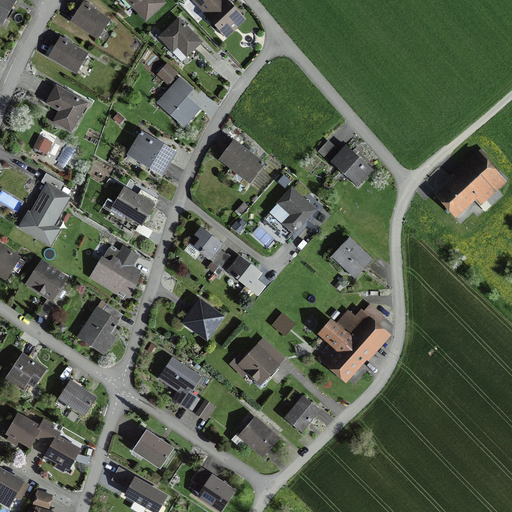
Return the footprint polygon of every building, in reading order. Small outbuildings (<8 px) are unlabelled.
[(0,0),(0,19),(3,22),(15,1),(12,0),(0,0)] [(163,4),(159,0),(130,0),(134,5),(132,7),(145,20),(163,4)] [(218,28),(222,29),(227,34),(241,20),(222,0),(221,0),(206,15),(218,28)] [(108,22),(82,4),(71,21),(97,39),(108,22)] [(172,51),(179,44),(188,54),(194,48),(200,43),(178,20),(159,38),(172,51)] [(59,40),(49,57),(76,73),(86,56),(59,40)] [(158,75),(167,83),(175,75),(166,66),(158,75)] [(169,98),(160,108),(183,128),(200,109),(184,95),(190,88),(180,79),(172,87),(165,95),(169,98)] [(65,114),(59,125),(70,131),(85,104),(56,88),(47,104),(65,114)] [(151,164),(148,168),(161,176),(175,153),(158,143),(140,133),(130,151),(151,164)] [(52,144),(39,138),(33,149),(47,156),(52,144)] [(263,165),(233,142),(219,160),(237,174),(237,173),(249,182),(248,182),(249,183),(263,165)] [(371,170),(346,147),(331,163),(339,171),(340,171),(338,170),(340,168),(358,184),(371,170)] [(503,184),(481,160),(440,197),(455,213),(471,198),(479,206),(503,184)] [(30,214),(28,213),(19,228),(50,245),(58,231),(52,227),(68,198),(58,192),(63,184),(45,174),(40,183),(46,186),(51,189),(44,201),(39,198),(30,214)] [(113,208),(125,215),(141,225),(152,207),(154,208),(158,201),(140,190),(136,197),(130,193),(123,189),(112,208),(113,208)] [(294,231),(292,233),(293,234),(314,211),(291,189),(277,204),(291,217),(285,223),(294,231)] [(222,245),(201,228),(189,244),(183,251),(194,260),(200,253),(209,260),(222,245)] [(363,270),(371,261),(348,239),(334,254),(343,263),(341,265),(355,279),(363,270)] [(137,257),(123,248),(120,253),(115,250),(116,249),(111,246),(92,277),(115,291),(117,288),(128,294),(131,289),(136,272),(130,268),(137,257)] [(0,275),(5,279),(12,270),(17,273),(24,263),(1,247),(0,248),(0,275)] [(260,273),(239,257),(227,273),(245,287),(248,289),(260,273)] [(42,264),(30,282),(28,284),(37,290),(38,291),(38,293),(41,295),(43,294),(48,297),(50,299),(61,282),(63,279),(42,264)] [(222,317),(199,301),(186,320),(199,329),(196,333),(206,340),(222,317)] [(93,328),(84,343),(104,356),(116,338),(113,337),(109,334),(113,328),(114,329),(116,327),(115,326),(122,315),(106,304),(101,311),(96,307),(86,323),(93,328)] [(320,334),(335,347),(324,360),(345,378),(390,325),(369,306),(362,314),(343,335),(330,322),(320,334)] [(293,324),(282,314),(272,326),(284,335),(293,324)] [(278,364),(256,343),(237,363),(259,384),(278,364)] [(28,362),(29,361),(20,356),(4,379),(15,386),(20,379),(26,384),(33,388),(46,370),(34,362),(33,363),(32,363),(31,364),(28,362)] [(200,378),(171,359),(158,379),(180,393),(176,400),(179,402),(178,403),(187,409),(195,397),(190,393),(200,378)] [(83,416),(95,398),(70,381),(57,401),(64,406),(65,404),(83,416)] [(308,419),(317,408),(302,396),(284,419),(301,433),(310,422),(309,421),(310,420),(308,419)] [(214,409),(204,402),(196,414),(206,421),(214,409)] [(39,428),(17,416),(7,434),(29,446),(39,428)] [(276,439),(254,420),(240,436),(237,433),(232,439),(233,442),(240,449),(247,442),(262,455),(276,439)] [(172,450),(145,432),(134,448),(145,455),(144,457),(160,468),(172,450)] [(77,450),(56,438),(46,456),(67,468),(77,450)] [(233,490),(200,469),(193,480),(204,488),(199,496),(200,495),(211,502),(210,503),(212,505),(212,503),(220,508),(219,510),(220,510),(233,490)] [(0,494),(11,500),(21,483),(0,470),(0,494)] [(151,511),(159,511),(168,497),(136,479),(126,498),(151,511)] [(52,497),(36,494),(34,508),(50,511),(52,497)]
